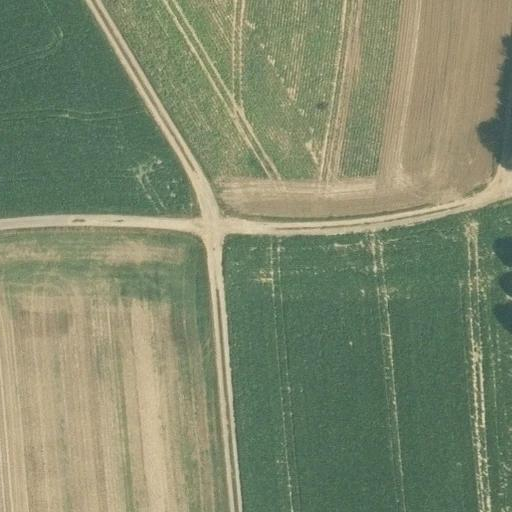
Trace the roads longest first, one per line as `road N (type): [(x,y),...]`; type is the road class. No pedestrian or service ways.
road 1 (track): [(511,191),(447,213),(334,231),(0,226)]
road 2 (track): [(236,511),(211,228)]
road 3 (track): [(230,229),(96,0)]
